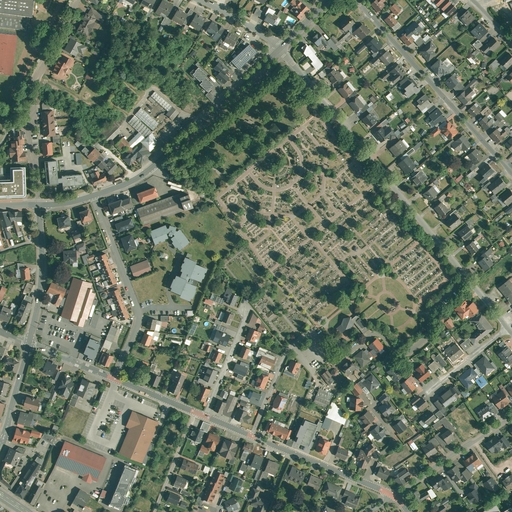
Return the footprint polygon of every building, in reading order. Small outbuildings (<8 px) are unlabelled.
[(34,0),(0,0),(0,27),(26,31),(27,23),(29,23),(30,17),(32,17),(34,0)] [(155,0),(142,0),(140,4),(145,6),(145,5),(150,8),(151,8),(153,4),(155,0),(155,1),(155,0)] [(162,0),(156,12),(160,14),(161,11),(168,15),(173,6),(167,3),(162,0)] [(375,0),(371,4),(378,12),(384,6),(381,3),(385,0),(375,0)] [(449,0),(449,1),(447,0),(444,0),(438,7),(439,6),(444,11),(452,2),(449,0)] [(452,2),(444,11),(449,16),(456,9),(454,6),(455,5),(452,2)] [(297,8),(293,13),(301,19),(309,10),(302,3),(297,8)] [(401,10),(394,3),(390,8),(396,15),(401,10)] [(106,16),(91,8),(88,15),(95,19),(97,16),(104,20),(106,16)] [(178,8),(172,19),(173,19),(173,18),(182,23),(182,24),(183,23),(188,15),(187,14),(182,12),(183,11),(178,8)] [(263,11),(257,8),(254,14),(260,17),(263,11)] [(188,15),(183,23),(185,25),(186,24),(194,11),(190,9),(187,14),(188,15)] [(468,10),(461,17),(468,25),(476,18),(468,10)] [(458,11),(452,17),(455,20),(461,15),(458,11)] [(277,17),(269,12),(264,20),(269,22),(270,21),(273,23),(277,17)] [(88,15),(86,14),(78,30),(86,34),(87,31),(90,32),(95,23),(93,22),(95,19),(88,15)] [(205,19),(196,14),(190,24),(199,30),(202,25),(205,19)] [(401,26),(391,14),(385,20),(395,31),(401,26)] [(349,16),(339,25),(343,29),(345,27),(347,30),(347,29),(353,24),(354,23),(349,16)] [(205,26),(202,31),(205,33),(207,30),(212,22),(209,20),(205,26)] [(404,31),(406,33),(409,30),(412,34),(414,32),(416,34),(422,28),(414,21),(404,31)] [(220,27),(212,22),(207,30),(212,34),(211,36),(212,37),(216,40),(224,28),(220,26),(220,27)] [(480,23),(473,30),(476,32),(475,33),(480,39),(488,32),(485,29),(480,23)] [(356,30),(352,33),(353,33),(355,35),(357,33),(363,38),(369,32),(365,28),(362,24),(356,30)] [(406,33),(401,37),(408,45),(413,40),(414,40),(410,35),(412,34),(409,30),(406,33)] [(238,38),(229,32),(224,40),(224,41),(225,41),(233,46),(238,38)] [(325,39),(319,32),(311,39),(317,46),(318,45),(321,48),(324,45),(325,46),(326,46),(328,44),(329,43),(327,41),(325,39)] [(417,36),(416,34),(414,32),(412,34),(410,35),(414,40),(413,40),(415,42),(421,37),(419,34),(417,36)] [(421,37),(415,42),(419,47),(424,43),(425,41),(423,39),(421,37)] [(425,41),(424,43),(427,46),(431,42),(433,40),(430,37),(425,41)] [(221,38),(217,45),(219,46),(221,43),(223,44),(225,41),(224,41),(224,40),(221,38)] [(378,43),(374,38),(367,44),(375,53),(377,51),(382,46),(379,43),(378,43)] [(490,43),(487,45),(490,48),(493,51),(500,44),(494,38),(490,43)] [(75,41),(71,39),(65,50),(75,55),(79,49),(83,51),(85,47),(81,45),(81,44),(75,41)] [(236,71),(257,52),(253,48),(247,45),(245,42),(240,39),(236,47),(239,50),(235,54),(234,55),(228,61),(236,71)] [(478,39),(473,44),(477,49),(482,44),(478,39)] [(336,44),(334,42),(330,46),(335,51),(338,48),(336,44)] [(427,46),(420,52),(428,60),(435,54),(430,49),(434,45),(431,42),(427,46)] [(485,46),(482,49),(483,49),(486,52),(490,48),(487,45),(490,43),(489,42),(485,46)] [(308,47),(306,44),(302,47),(305,50),(304,52),(307,55),(308,54),(313,61),(317,58),(314,54),(308,47)] [(363,44),(355,51),(358,54),(366,46),(363,44)] [(316,52),(310,45),(308,47),(314,54),(316,52)] [(391,56),(387,52),(387,51),(381,57),(384,60),(383,61),(387,65),(394,59),(391,56)] [(511,63),(511,55),(510,54),(505,58),(504,58),(500,62),(507,68),(511,63)] [(73,61),(64,56),(62,61),(68,65),(70,66),(73,61)] [(302,68),(306,65),(305,63),(307,61),(304,57),(298,61),(302,68)] [(323,65),(317,58),(313,61),(314,62),(312,63),(317,69),(323,65)] [(443,62),(439,58),(430,67),(439,77),(444,73),(449,69),(443,62)] [(447,58),(443,62),(449,69),(444,73),(447,76),(456,68),(447,58)] [(62,61),(59,60),(57,64),(56,64),(57,64),(55,66),(55,67),(56,67),(53,71),(62,76),(64,72),(65,72),(67,72),(68,70),(67,68),(68,65),(62,61)] [(222,65),(219,63),(214,68),(220,72),(216,76),(219,78),(224,83),(229,78),(225,74),(228,70),(222,65)] [(370,64),(360,71),(362,74),(372,67),(370,64)] [(403,70),(399,64),(390,72),(394,76),(391,79),(395,83),(402,76),(405,73),(403,70)] [(193,69),(189,73),(196,80),(197,79),(200,82),(201,80),(202,81),(199,84),(208,93),(209,91),(210,92),(212,90),(210,89),(214,85),(205,77),(206,75),(198,67),(195,71),(193,69)] [(338,70),(336,72),(334,70),(328,74),(331,78),(330,78),(334,83),(340,78),(341,80),(344,77),(338,70)] [(509,70),(502,76),(507,81),(510,79),(508,77),(511,73),(509,70)] [(456,71),(445,81),(448,84),(452,88),(454,86),(460,81),(459,81),(458,82),(455,79),(460,75),(458,73),(456,71)] [(386,72),(381,76),(384,80),(390,75),(386,72)] [(410,81),(407,77),(400,82),(402,85),(401,86),(402,88),(403,87),(407,91),(405,93),(408,97),(414,92),(416,94),(421,90),(419,88),(417,89),(413,84),(415,83),(412,79),(410,81)] [(460,81),(454,86),(460,92),(463,90),(465,87),(460,81)] [(352,92),(346,84),(339,89),(345,98),(348,96),(352,92)] [(464,91),(459,96),(465,104),(470,100),(473,98),(471,96),(472,95),(470,93),(472,91),(472,90),(469,88),(465,91),(464,91)] [(355,90),(352,92),(348,96),(351,99),(358,93),(355,90)] [(173,107),(155,91),(150,96),(168,112),(172,107),(173,107)] [(208,93),(205,95),(211,102),(215,98),(210,92),(209,91),(208,93)] [(130,112),(138,95),(134,93),(126,110),(130,112)] [(425,94),(416,101),(420,105),(418,107),(421,111),(427,107),(431,104),(430,103),(427,99),(428,98),(425,94)] [(357,98),(350,103),(353,107),(352,107),(353,109),(354,109),(357,112),(360,109),(364,106),(363,106),(357,98)] [(366,103),(363,106),(364,106),(360,109),(362,113),(366,110),(369,107),(366,103)] [(477,108),(474,105),(468,110),(474,117),(480,112),(480,111),(482,109),(479,106),(477,108)] [(487,106),(480,113),(483,115),(490,109),(487,106)] [(168,112),(166,115),(172,120),(179,113),(172,107),(168,112)] [(159,123),(141,108),(135,115),(153,130),(159,123)] [(438,108),(429,116),(433,120),(431,122),(434,126),(440,121),(443,118),(440,113),(441,112),(438,108)] [(43,112),(42,112),(43,120),(54,119),(53,111),(50,111),(43,112)] [(500,112),(495,116),(500,121),(504,117),(500,112)] [(370,113),(363,119),(366,124),(368,123),(370,126),(376,121),(370,113)] [(123,114),(117,122),(116,121),(114,123),(118,128),(127,117),(123,114)] [(152,132),(134,116),(128,123),(139,132),(146,138),(151,133),(152,132)] [(486,116),(480,122),(483,126),(486,130),(493,124),(496,121),(492,118),(490,120),(486,116)] [(54,119),(43,120),(44,128),(54,127),(54,119)] [(386,119),(380,124),(383,127),(389,122),(386,119)] [(112,121),(99,133),(106,140),(118,128),(114,123),(112,121)] [(449,122),(441,129),(449,139),(457,132),(449,122)] [(54,127),(44,128),(44,136),(53,135),(55,135),(54,127)] [(437,127),(430,133),(433,136),(440,131),(437,127)] [(390,130),(386,133),(381,128),(374,133),(381,142),(388,136),(389,137),(393,134),(390,130)] [(497,129),(490,135),(498,143),(504,137),(504,136),(508,133),(505,129),(501,133),(497,129)] [(396,136),(398,139),(399,139),(405,133),(402,131),(396,136)] [(21,132),(16,132),(17,137),(14,137),(14,142),(18,141),(18,140),(23,140),(23,132),(21,132)] [(146,138),(139,132),(128,143),(134,148),(128,154),(124,159),(129,165),(133,161),(134,162),(134,161),(136,159),(138,161),(141,159),(142,160),(150,152),(154,148),(153,147),(157,143),(157,140),(155,138),(156,137),(151,133),(146,138)] [(122,138),(120,135),(114,141),(117,143),(115,145),(122,152),(124,150),(128,154),(134,148),(128,143),(123,137),(122,138)] [(455,142),(452,144),(453,146),(456,149),(460,146),(464,151),(471,145),(463,136),(455,142)] [(401,141),(399,139),(398,139),(401,141),(396,145),(395,144),(390,148),(393,152),(394,151),(397,155),(396,156),(396,157),(407,148),(406,148),(401,141)] [(409,146),(404,139),(401,141),(406,148),(407,148),(409,146)] [(14,142),(11,142),(12,149),(22,148),(22,144),(24,144),(23,140),(18,140),(18,141),(14,142)] [(453,140),(447,145),(450,149),(453,146),(452,144),(455,142),(453,140)] [(51,143),(43,143),(44,155),(52,154),(51,143)] [(85,147),(81,151),(88,156),(91,152),(85,147)] [(12,149),(10,149),(11,156),(13,156),(18,156),(18,154),(23,154),(22,148),(12,149)] [(475,149),(468,155),(474,163),(475,164),(483,158),(475,149)] [(91,152),(88,156),(94,162),(99,155),(93,150),(91,152)] [(99,155),(94,162),(98,165),(103,159),(99,155)] [(410,160),(407,156),(399,163),(404,169),(407,173),(415,166),(415,167),(412,164),(413,163),(412,163),(410,160)] [(118,166),(111,159),(107,164),(104,161),(99,166),(103,170),(105,168),(108,171),(111,169),(113,171),(118,166)] [(56,161),(44,162),(46,185),(59,184),(58,183),(62,182),(63,191),(87,185),(82,174),(62,176),(62,178),(58,178),(56,161)] [(474,163),(469,167),(472,171),(478,167),(475,164),(474,163)] [(489,164),(480,172),(483,175),(479,179),(483,183),(487,178),(491,174),(493,176),(496,172),(489,164)] [(11,180),(0,179),(0,197),(23,197),(24,197),(25,196),(26,195),(26,194),(26,191),(25,167),(10,167),(11,180)] [(416,174),(411,178),(417,186),(425,180),(422,176),(423,176),(420,172),(420,171),(416,174)] [(100,175),(98,176),(101,183),(107,180),(104,173),(100,175)] [(451,179),(455,183),(463,177),(460,174),(455,178),(454,176),(451,179)] [(95,177),(91,179),(94,186),(101,183),(98,176),(95,177)] [(492,185),(490,187),(496,194),(506,185),(500,178),(492,185)] [(490,182),(484,187),(486,190),(490,187),(492,185),(490,182)] [(155,187),(138,193),(141,202),(158,196),(155,187)] [(430,189),(423,194),(429,200),(438,194),(432,187),(430,189)] [(511,191),(510,190),(501,197),(507,205),(511,200),(511,191)] [(188,194),(138,212),(143,225),(193,207),(188,194)] [(498,196),(492,201),(494,204),(501,199),(498,196)] [(121,200),(109,204),(113,216),(121,213),(121,210),(129,208),(126,199),(122,200),(121,200)] [(441,202),(435,208),(441,215),(448,210),(441,202)] [(88,209),(85,210),(85,211),(80,212),(83,221),(85,225),(88,224),(87,220),(92,219),(89,209),(88,209)] [(3,211),(2,212),(2,211),(0,211),(0,216),(3,227),(4,233),(8,232),(6,226),(11,225),(7,211),(3,212),(3,211)] [(21,212),(8,212),(11,221),(17,221),(22,221),(22,213),(21,212)] [(452,217),(446,221),(453,229),(461,222),(455,214),(452,217)] [(65,216),(61,217),(62,218),(58,219),(60,227),(64,227),(64,228),(67,227),(66,226),(71,225),(69,216),(65,217),(65,216)] [(471,218),(466,222),(469,226),(475,222),(471,218)] [(115,224),(117,231),(123,229),(133,226),(130,219),(115,224)] [(20,232),(17,221),(11,221),(15,233),(20,232)] [(176,228),(170,226),(169,229),(168,228),(165,230),(166,233),(168,232),(170,233),(169,235),(172,235),(172,233),(174,234),(175,236),(178,234),(176,231),(175,230),(176,228)] [(467,226),(459,233),(465,240),(473,233),(467,226)] [(164,228),(151,233),(155,243),(158,242),(158,241),(161,240),(162,241),(165,240),(163,237),(167,236),(166,233),(165,230),(164,228)] [(79,231),(72,234),(74,239),(82,237),(79,231)] [(187,243),(179,233),(175,236),(173,237),(175,240),(173,242),(176,247),(179,245),(181,248),(187,243)] [(131,235),(122,238),(127,250),(136,247),(131,235)] [(478,244),(476,245),(472,241),(466,246),(473,254),(481,247),(478,244)] [(84,243),(77,246),(79,251),(86,248),(84,243)] [(489,249),(481,255),(484,258),(487,255),(492,252),(489,249)] [(76,252),(64,252),(64,261),(68,261),(68,263),(73,263),(73,261),(76,261),(76,252)] [(105,253),(95,257),(96,261),(99,260),(100,262),(108,259),(105,253)] [(484,258),(479,261),(485,270),(493,264),(487,255),(484,258)] [(186,258),(185,257),(184,260),(185,261),(184,264),(183,263),(182,266),(185,267),(183,271),(184,271),(183,273),(182,272),(181,276),(182,276),(181,278),(178,276),(177,280),(174,279),(173,282),(175,283),(173,286),(171,290),(180,293),(180,292),(182,293),(181,296),(189,300),(191,296),(190,296),(192,292),(194,293),(195,290),(194,289),(195,286),(196,286),(200,276),(203,277),(204,274),(203,274),(204,271),(205,271),(206,269),(196,264),(196,265),(194,265),(196,262),(190,259),(186,258)] [(108,259),(100,262),(102,268),(110,265),(108,259)] [(148,261),(133,266),(137,277),(152,272),(148,261)] [(110,265),(102,268),(105,273),(112,270),(110,265)] [(25,268),(21,269),(22,280),(30,279),(29,268),(25,268)] [(112,270),(105,273),(107,279),(114,276),(112,270)] [(114,276),(107,279),(107,280),(109,285),(116,282),(114,276)] [(92,283),(74,277),(67,299),(64,307),(61,316),(79,322),(81,317),(87,319),(92,304),(96,306),(98,301),(98,300),(94,299),(95,293),(92,292),(93,289),(90,288),(92,283)] [(511,283),(509,280),(500,287),(507,296),(511,291),(511,283)] [(34,285),(27,282),(24,291),(30,294),(34,285)] [(66,290),(52,283),(48,291),(55,295),(52,302),(59,306),(62,298),(66,290)] [(238,296),(230,293),(231,290),(227,288),(225,293),(229,295),(226,303),(234,306),(238,296)] [(118,289),(111,292),(113,297),(120,295),(118,289)] [(25,300),(23,300),(16,318),(25,322),(32,303),(31,303),(33,298),(27,295),(25,300)] [(120,295),(113,297),(115,303),(123,300),(120,295)] [(110,298),(106,299),(110,311),(111,316),(115,315),(110,298)] [(123,300),(115,303),(117,309),(125,306),(123,300)] [(464,301),(456,308),(459,311),(467,305),(464,301)] [(473,302),(468,306),(467,305),(459,311),(458,312),(459,313),(458,314),(459,315),(460,315),(461,316),(468,310),(469,311),(468,312),(470,316),(475,312),(478,310),(478,309),(473,302)] [(4,306),(2,310),(0,314),(0,317),(8,321),(11,313),(10,313),(11,309),(4,306)] [(125,306),(117,309),(119,314),(127,311),(125,306)] [(127,311),(119,314),(122,320),(129,317),(127,311)] [(233,315),(226,311),(224,315),(221,313),(218,318),(222,320),(222,321),(229,323),(230,324),(232,321),(231,320),(233,315)] [(369,329),(357,314),(352,319),(354,322),(364,334),(369,329)] [(350,317),(344,318),(341,324),(346,329),(352,328),(354,322),(352,319),(350,317)] [(482,330),(469,340),(471,341),(475,337),(477,341),(485,335),(485,334),(485,333),(491,327),(483,317),(480,320),(478,317),(474,321),(476,324),(477,324),(482,330)] [(157,320),(149,318),(146,328),(154,330),(157,320)] [(450,318),(444,323),(449,329),(452,327),(449,323),(452,321),(450,318)] [(103,346),(109,349),(117,328),(111,326),(103,346)] [(219,329),(217,328),(217,329),(213,327),(212,331),(216,332),(214,336),(213,336),(214,337),(212,340),(218,342),(219,340),(227,343),(230,334),(223,331),(219,329)] [(261,333),(250,328),(246,338),(248,339),(254,341),(255,337),(258,338),(261,333)] [(145,333),(141,342),(149,346),(152,336),(145,333)] [(100,342),(89,338),(84,353),(94,357),(100,342)] [(377,339),(369,345),(373,349),(375,353),(376,353),(383,347),(377,339)] [(466,340),(460,345),(465,351),(471,346),(466,340)] [(211,346),(205,343),(203,349),(208,352),(211,346)] [(447,352),(446,353),(450,357),(453,361),(463,353),(456,344),(447,352)] [(504,350),(499,354),(507,363),(510,361),(511,358),(511,352),(511,351),(511,350),(508,346),(504,350)] [(243,347),(241,352),(240,352),(239,354),(239,355),(239,356),(246,359),(246,358),(249,360),(251,356),(247,355),(250,349),(243,347)] [(369,352),(366,349),(363,352),(369,359),(372,356),(369,352)] [(375,353),(373,349),(369,352),(372,356),(373,358),(377,355),(376,353),(375,353)] [(222,353),(215,350),(211,359),(218,362),(222,353)] [(259,350),(258,350),(256,355),(261,358),(259,364),(272,369),(277,357),(266,353),(259,350)] [(105,353),(102,352),(98,362),(102,364),(101,365),(104,366),(104,365),(108,366),(110,362),(111,362),(112,359),(113,356),(105,353)] [(363,352),(361,353),(360,352),(355,357),(363,366),(370,360),(369,359),(363,352)] [(447,364),(439,354),(434,358),(437,361),(432,365),(435,369),(438,367),(442,371),(444,368),(443,367),(447,364)] [(490,363),(485,357),(478,362),(482,367),(481,368),(485,373),(489,370),(490,372),(494,368),(490,363)] [(7,363),(6,364),(10,366),(9,370),(16,372),(19,362),(9,358),(7,363)] [(292,360),(289,366),(288,365),(286,366),(285,369),(284,373),(295,377),(294,372),(296,373),(300,364),(292,360)] [(349,360),(341,366),(344,369),(343,370),(344,371),(346,372),(348,374),(355,368),(356,367),(353,364),(349,360)] [(394,366),(390,360),(383,366),(388,371),(394,366)] [(57,365),(47,361),(44,369),(46,370),(48,373),(50,374),(51,374),(53,375),(57,365)] [(478,362),(474,365),(477,368),(478,370),(481,368),(482,367),(478,362)] [(259,364),(258,363),(256,367),(262,369),(269,373),(270,373),(272,369),(259,364)] [(243,367),(236,364),(232,374),(239,377),(240,373),(245,374),(247,369),(243,367)] [(132,365),(128,374),(135,377),(139,368),(132,365)] [(388,371),(387,371),(395,381),(403,375),(400,372),(401,371),(398,368),(397,369),(395,365),(394,366),(388,371)] [(430,374),(422,365),(417,369),(419,372),(416,375),(421,381),(430,374)] [(466,373),(460,378),(468,388),(472,385),(469,381),(477,374),(475,371),(472,369),(466,374),(466,373)] [(336,370),(334,370),(332,371),(331,374),(332,375),(325,380),(329,384),(337,378),(338,380),(341,377),(338,373),(338,372),(337,370),(336,370)] [(217,374),(209,371),(207,377),(215,380),(217,374)] [(161,376),(153,373),(149,383),(157,386),(161,376)] [(260,373),(258,377),(257,378),(256,380),(256,381),(256,383),(256,385),(264,388),(268,377),(268,376),(260,373)] [(65,375),(63,379),(59,387),(63,389),(62,390),(65,391),(64,395),(68,397),(70,391),(71,392),(72,388),(73,383),(70,382),(71,377),(65,375)] [(174,380),(173,381),(174,381),(169,391),(170,391),(170,392),(173,393),(173,392),(177,394),(184,378),(176,375),(174,380)] [(363,382),(366,386),(370,391),(375,387),(374,385),(378,382),(372,375),(363,382)] [(413,377),(412,375),(408,379),(412,384),(416,381),(413,377)] [(479,378),(476,380),(480,385),(482,388),(489,382),(482,375),(479,378)] [(215,380),(207,377),(205,382),(212,385),(215,380)] [(95,384),(83,379),(81,383),(79,389),(77,394),(80,395),(89,399),(92,392),(92,393),(93,390),(95,384)] [(408,379),(402,384),(409,392),(415,387),(412,384),(408,379)] [(363,382),(361,380),(357,383),(362,389),(366,386),(363,382)] [(2,382),(0,381),(0,393),(5,395),(8,383),(2,382)] [(362,391),(357,384),(351,388),(356,395),(362,391)] [(210,389),(201,386),(200,389),(197,388),(194,395),(197,396),(196,398),(205,402),(210,389)] [(461,392),(455,386),(452,389),(457,395),(461,392)] [(333,394),(320,388),(319,388),(316,396),(330,402),(333,394)] [(448,390),(446,392),(439,398),(445,406),(453,400),(452,400),(457,395),(452,389),(451,388),(448,390)] [(503,391),(498,395),(505,405),(508,403),(510,401),(506,396),(503,391)] [(304,397),(292,392),(291,395),(292,396),(286,409),(297,414),(304,397)] [(77,395),(74,393),(69,404),(75,407),(80,395),(77,394),(77,395)] [(238,397),(230,394),(226,403),(222,413),(230,417),(236,402),(238,397)] [(384,394),(379,398),(383,403),(387,399),(384,394)] [(278,395),(277,398),(276,398),(274,403),(273,406),(274,406),(275,408),(277,409),(279,408),(282,410),(286,399),(278,395)] [(418,395),(410,401),(414,405),(416,404),(415,403),(420,399),(418,395)] [(505,405),(498,395),(493,398),(496,402),(500,408),(502,406),(503,407),(505,405)] [(316,396),(314,401),(328,407),(330,402),(316,396)] [(32,398),(27,397),(26,400),(25,403),(24,406),(37,410),(38,404),(39,401),(39,400),(37,400),(35,399),(35,398),(32,397),(32,398)] [(420,399),(415,403),(416,404),(418,407),(418,408),(419,410),(421,410),(428,405),(422,397),(420,399)] [(361,399),(351,398),(350,409),(360,409),(360,407),(362,407),(363,401),(361,401),(361,399)] [(445,406),(439,399),(434,403),(440,410),(445,406)] [(218,400),(214,410),(221,414),(222,413),(226,403),(218,400)] [(347,417),(333,400),(326,415),(345,423),(347,417)] [(387,401),(379,408),(386,416),(390,412),(390,411),(393,408),(387,401)] [(488,405),(478,412),(484,420),(493,413),(494,413),(490,408),(494,405),(494,404),(493,402),(489,405),(488,405)] [(494,404),(494,405),(490,408),(494,413),(493,413),(495,415),(499,412),(494,404)] [(249,409),(244,407),(243,410),(240,409),(235,419),(243,423),(244,421),(249,423),(251,417),(246,415),(249,409)] [(374,418),(368,411),(366,413),(364,413),(363,414),(363,415),(360,417),(365,423),(362,425),(363,426),(366,424),(366,425),(370,421),(374,418)] [(430,411),(422,417),(428,424),(436,417),(434,416),(434,415),(432,412),(432,413),(430,411)] [(29,414),(22,412),(20,418),(19,417),(18,423),(30,426),(32,418),(41,420),(43,415),(37,414),(36,417),(33,416),(29,414)] [(158,422),(136,413),(135,412),(133,417),(134,418),(119,453),(142,462),(150,442),(158,422)] [(402,414),(395,419),(398,422),(401,420),(405,417),(402,414)] [(316,424),(305,420),(301,428),(309,431),(308,434),(312,436),(313,433),(312,433),(316,424)] [(398,422),(394,426),(399,433),(407,427),(401,420),(398,422)] [(203,421),(200,429),(204,431),(207,433),(210,424),(203,421)] [(366,425),(366,424),(363,426),(366,430),(369,428),(373,425),(370,421),(366,425)] [(280,426),(272,423),(272,424),(269,431),(269,432),(276,435),(280,426)] [(456,430),(450,423),(447,426),(449,430),(449,429),(452,433),(456,430)] [(380,428),(378,425),(371,431),(377,439),(385,433),(383,431),(384,431),(381,427),(380,428)] [(288,430),(280,426),(276,435),(285,438),(285,437),(288,430)] [(200,429),(195,427),(193,431),(192,431),(190,434),(192,435),(190,439),(199,443),(204,431),(200,429)] [(30,432),(17,429),(14,439),(18,440),(18,441),(22,442),(22,441),(27,443),(30,432)] [(450,430),(442,436),(442,435),(441,435),(448,444),(456,438),(452,433),(449,429),(449,430),(450,430)] [(56,436),(45,433),(41,438),(52,445),(56,436)] [(215,435),(210,433),(206,441),(212,443),(210,448),(214,450),(216,445),(220,437),(216,435),(215,435)] [(431,443),(423,449),(428,456),(437,450),(435,448),(441,444),(435,436),(430,440),(431,443)] [(496,436),(486,443),(493,452),(496,450),(497,452),(501,449),(500,447),(503,445),(499,440),(496,436)] [(511,444),(505,436),(499,440),(503,445),(505,448),(511,444)] [(232,441),(229,440),(227,439),(225,442),(224,442),(223,444),(221,448),(220,451),(222,451),(221,454),(223,455),(226,456),(228,457),(230,458),(232,459),(233,456),(234,454),(234,453),(235,449),(236,449),(237,446),(236,446),(236,444),(234,442),(232,442),(232,441)] [(325,441),(320,440),(316,450),(325,454),(327,450),(328,450),(328,448),(330,442),(325,440),(325,441)] [(107,458),(65,441),(55,464),(97,481),(107,458)] [(150,442),(142,462),(146,464),(149,455),(151,456),(153,452),(151,451),(154,444),(150,442)] [(254,445),(245,442),(244,446),(243,446),(242,447),(243,448),(242,450),(244,450),(240,459),(245,461),(249,452),(250,453),(254,445)] [(365,451),(361,450),(360,451),(356,449),(354,456),(358,458),(357,458),(361,460),(359,466),(364,468),(367,462),(368,462),(371,454),(371,453),(377,448),(373,442),(366,448),(365,451)] [(205,446),(202,445),(198,455),(203,457),(205,452),(207,453),(209,449),(205,447),(205,446)] [(348,451),(338,447),(335,455),(341,458),(340,459),(347,461),(349,456),(347,455),(348,451)] [(17,451),(10,448),(5,460),(14,464),(17,465),(22,453),(20,452),(17,451)] [(482,463),(475,453),(472,455),(469,457),(477,467),(482,463)] [(263,458),(255,455),(251,465),(248,464),(248,466),(247,468),(250,470),(251,465),(254,466),(254,465),(259,467),(259,468),(263,458)] [(44,460),(38,456),(35,461),(42,465),(44,460)] [(477,467),(469,457),(466,459),(467,459),(464,461),(468,467),(471,471),(477,467)] [(195,463),(184,459),(181,467),(195,473),(198,465),(194,464),(195,463)] [(14,464),(5,460),(1,470),(1,475),(2,479),(5,482),(12,488),(20,476),(17,474),(14,471),(17,465),(14,464)] [(279,465),(269,460),(264,472),(262,477),(266,479),(269,471),(275,474),(279,465)] [(42,465),(35,461),(29,470),(36,475),(42,465)] [(248,466),(242,463),(240,470),(245,472),(247,468),(248,466)] [(402,463),(398,465),(400,468),(397,470),(399,473),(400,472),(406,469),(402,463)] [(110,501),(108,506),(112,508),(112,507),(120,510),(123,503),(125,504),(127,497),(125,497),(131,483),(133,484),(135,477),(133,477),(136,469),(128,466),(129,466),(125,464),(123,469),(124,469),(111,501),(110,501)] [(305,473),(296,469),(297,468),(292,466),(290,472),(288,476),(290,477),(289,478),(298,482),(301,483),(305,473)] [(456,466),(448,471),(454,479),(457,477),(459,479),(461,477),(463,476),(461,473),(456,466)] [(381,467),(378,472),(377,475),(380,476),(379,476),(382,478),(383,477),(386,479),(389,471),(381,467)] [(471,471),(468,467),(466,469),(466,470),(471,476),(474,474),(471,471)] [(406,469),(400,472),(403,477),(409,473),(406,468),(406,469)] [(36,475),(29,470),(21,481),(25,483),(23,487),(28,490),(36,475)] [(471,476),(466,470),(461,473),(463,476),(461,477),(465,482),(472,477),(471,476)] [(214,472),(213,477),(212,480),(211,480),(210,483),(209,483),(205,492),(203,496),(203,497),(203,498),(204,499),(211,502),(213,498),(215,495),(214,495),(215,493),(216,493),(217,489),(218,489),(219,486),(219,484),(220,484),(221,482),(222,482),(223,479),(222,479),(224,475),(216,471),(215,473),(214,472)] [(399,473),(393,477),(399,486),(407,481),(403,477),(400,472),(399,473)] [(440,474),(430,481),(435,488),(442,483),(446,489),(449,487),(444,480),(440,474)] [(511,475),(510,476),(510,475),(505,479),(506,479),(503,481),(506,485),(509,489),(511,487),(511,486),(511,475)] [(187,480),(177,476),(174,483),(175,483),(174,486),(178,488),(179,485),(184,487),(187,480)] [(322,480),(311,476),(307,483),(314,486),(313,490),(317,492),(322,480)] [(234,478),(234,477),(232,481),(231,483),(232,485),(231,488),(234,490),(235,491),(236,492),(238,491),(243,481),(234,478)] [(452,485),(447,477),(444,480),(449,487),(452,485)] [(487,477),(480,483),(482,485),(485,483),(489,480),(487,477)] [(37,478),(32,488),(33,488),(26,500),(33,504),(40,492),(45,483),(37,478)] [(494,481),(492,478),(489,480),(485,483),(492,492),(499,487),(498,486),(498,485),(495,481),(494,481)] [(341,488),(327,482),(324,491),(337,496),(339,493),(341,488)] [(471,504),(483,497),(474,483),(467,486),(469,490),(467,491),(471,497),(468,498),(471,504)] [(23,487),(19,484),(14,492),(23,498),(28,490),(23,487)] [(256,489),(253,488),(251,494),(255,495),(258,496),(260,490),(264,492),(265,489),(258,486),(256,489)] [(437,496),(431,489),(427,491),(430,496),(432,499),(437,496)] [(90,495),(81,490),(80,490),(75,499),(85,505),(90,495)] [(417,490),(410,494),(415,504),(423,500),(430,496),(427,491),(420,495),(417,490)] [(356,494),(349,491),(346,497),(347,498),(345,503),(345,504),(345,502),(355,506),(355,508),(360,496),(359,498),(354,497),(356,494)] [(180,497),(170,493),(167,500),(177,504),(180,497)] [(258,496),(255,495),(251,505),(252,503),(259,506),(257,511),(256,511),(255,511),(264,511),(269,501),(258,496)] [(203,498),(198,496),(195,504),(200,507),(204,499),(203,498)] [(228,501),(225,502),(226,506),(228,511),(237,507),(234,498),(228,501)] [(85,505),(75,499),(71,506),(76,509),(73,511),(88,511),(87,511),(88,509),(84,506),(85,505)] [(228,501),(222,499),(219,506),(223,507),(226,506),(225,502),(228,501)]
